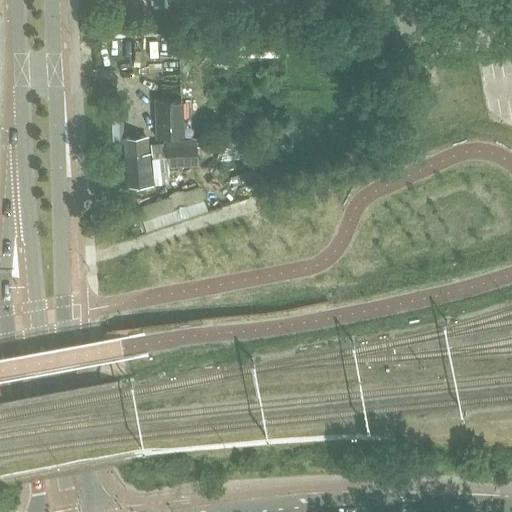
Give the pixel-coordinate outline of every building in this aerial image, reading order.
[(360,104),(376,104),(376,79),(360,79),(360,104)] [(206,123),(205,88),(154,90),(155,125),(206,123)] [(121,99),(111,99),(112,141),(123,140),(127,187),(168,183),(167,169),(167,164),(197,161),(197,155),(213,153),(212,141),(151,143),(151,151),(146,151),(145,136),(124,138),(121,99)] [(222,130),(223,138),(223,152),(250,150),(248,133),(222,130)] [(137,207),(145,230),(206,210),(198,186),(137,207)]
